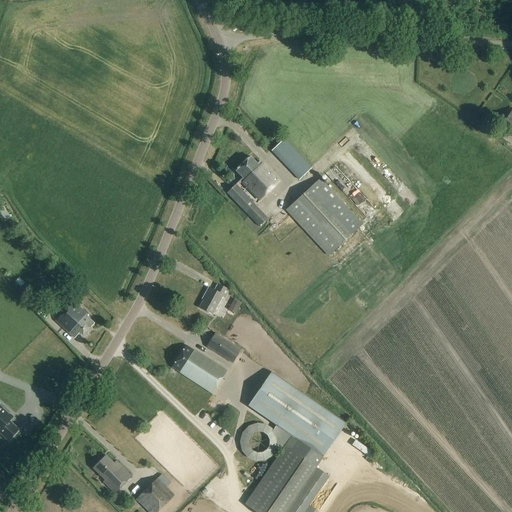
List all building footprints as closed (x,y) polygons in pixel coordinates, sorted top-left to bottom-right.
[(511,110),(501,126),(510,132),(511,131),(511,110)] [(302,178),(315,165),(287,137),(274,149),(302,178)] [(257,164),(251,158),(236,172),(242,179),(227,194),(235,202),(259,227),(268,219),(255,205),(279,183),(259,163),(257,164)] [(364,225),(321,179),(286,211),(329,257),(364,225)] [(224,298),(227,293),(217,287),(214,293),(208,290),(204,298),(205,298),(199,309),(211,316),(222,297),(224,298)] [(228,310),(235,314),(241,303),(234,299),(228,310)] [(87,315),(73,302),(55,322),(74,339),(79,333),(83,337),(94,324),(85,316),(87,315)] [(215,334),(206,348),(215,354),(215,353),(232,364),(241,350),(215,334)] [(226,372),(186,346),(172,368),(211,394),(226,372)] [(245,505),(255,511),(317,511),(309,506),(329,477),(317,468),(346,424),(271,374),(248,407),(276,426),(272,432),(276,439),(276,448),(281,452),(245,505)] [(13,417),(0,405),(0,432),(9,440),(18,430),(9,422),(13,417)] [(132,478),(117,462),(115,464),(107,456),(93,469),(105,480),(103,483),(115,495),(132,478)] [(162,475),(136,499),(148,511),(158,511),(175,496),(166,488),(171,484),(162,475)]
